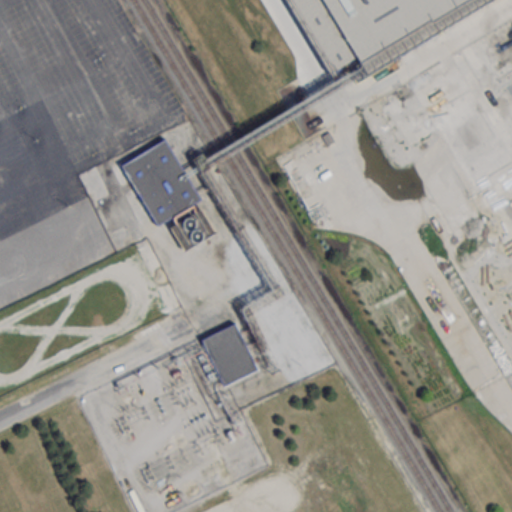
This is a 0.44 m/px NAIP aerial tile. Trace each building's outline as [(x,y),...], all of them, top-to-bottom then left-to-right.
[(68,50),(62,0),(30,4),(32,21),(23,22),(27,54),(68,50)] [(285,0),(331,75),(332,74),(338,84),(351,76),(355,82),(492,0),(285,0)] [(154,225),(200,202),(168,140),(123,162),(154,225)] [(173,220),(181,248),(207,240),(198,213),(173,220)] [(235,325),(258,371),(228,385),(225,387),(202,342),(235,325)]
